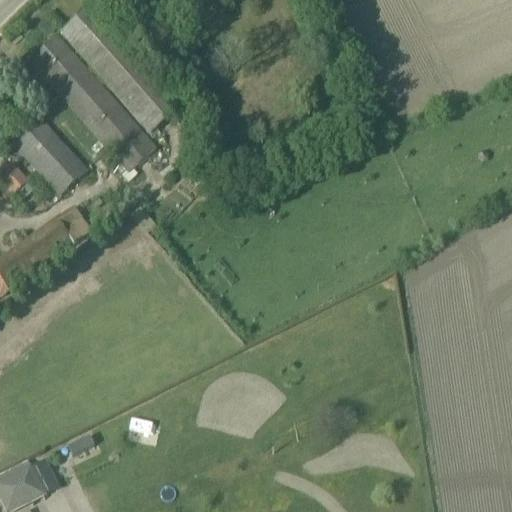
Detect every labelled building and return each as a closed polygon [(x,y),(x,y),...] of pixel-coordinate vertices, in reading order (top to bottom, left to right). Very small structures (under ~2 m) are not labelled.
[(134,29),(113,6),(105,13),(126,36),(134,29)] [(181,111),(104,23),(91,8),(60,35),(150,137),(181,111)] [(156,152),(70,53),(56,38),(29,62),(129,176),(156,152)] [(85,177),(38,124),(11,147),(58,201),(85,177)] [(0,176),(0,185),(13,199),(14,197),(20,204),(34,191),(28,185),(29,184),(12,165),(0,176)] [(73,209),(0,259),(0,298),(92,235),(73,209)] [(18,511),(47,498),(32,467),(30,468),(28,464),(0,477),(0,502),(4,511),(18,511)]
